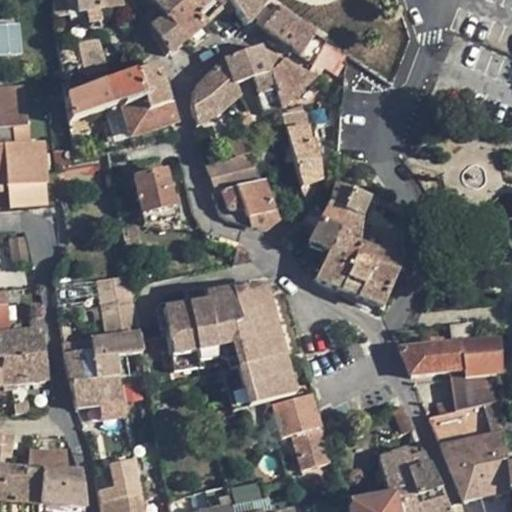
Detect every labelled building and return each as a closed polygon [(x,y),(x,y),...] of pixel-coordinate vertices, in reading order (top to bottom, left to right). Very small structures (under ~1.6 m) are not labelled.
[(52,0),(53,17),(78,14),(86,12),(99,10),(102,10),(123,6),(120,0),(52,0)] [(147,0),(163,18),(184,3),(181,0),(147,0)] [(205,25),(220,11),(210,0),(181,0),(184,3),(199,19),(205,25)] [(210,0),(220,11),(230,1),(231,0),(210,0)] [(268,1),(266,0),(231,0),(230,1),(237,10),(249,26),(253,22),(268,1)] [(268,1),(253,22),(262,28),(278,8),(268,1)] [(184,3),(163,18),(184,42),(205,25),(199,19),(184,3)] [(278,8),(262,28),(280,42),(293,51),(300,56),(314,34),(293,20),(278,8)] [(99,10),(86,12),(88,24),(101,21),(99,10)] [(163,18),(149,29),(167,56),(184,42),(163,18)] [(0,26),(0,56),(20,55),(19,25),(0,26)] [(314,34),(300,56),(313,64),(327,42),(314,34)] [(88,65),(105,57),(96,40),(79,48),(88,65)] [(293,51),(280,42),(276,48),(289,57),(293,51)] [(326,44),(316,64),(336,73),(345,54),(326,44)] [(259,48),(223,60),(233,86),(234,86),(253,79),(258,97),(263,114),(279,110),(274,91),(270,73),(260,50),(259,48)] [(274,91),(279,110),(315,78),(308,74),(260,50),(270,73),(274,91)] [(191,110),(195,129),(198,127),(217,116),(234,101),(240,96),(234,86),(233,86),(223,60),(193,88),(191,105),(191,110)] [(156,65),(136,74),(143,102),(142,102),(146,115),(168,105),(156,65)] [(111,82),(103,85),(109,102),(117,99),(121,109),(121,111),(142,102),(143,102),(136,74),(134,75),(111,82)] [(103,85),(86,92),(95,116),(105,114),(119,110),(121,109),(117,99),(109,102),(103,85)] [(0,182),(6,182),(7,187),(47,184),(43,142),(31,143),(14,144),(13,128),(27,127),(24,88),(0,89),(0,182)] [(86,92),(65,100),(69,124),(85,119),(95,116),(86,92)] [(119,110),(105,114),(114,144),(126,140),(173,123),(168,105),(146,115),(142,102),(121,111),(121,109),(119,110)] [(249,113),(239,116),(246,134),(247,136),(256,133),(249,113)] [(302,113),(281,117),(285,133),(305,129),(302,113)] [(69,124),(70,134),(88,129),(85,119),(69,124)] [(27,127),(13,128),(14,144),(31,143),(29,127),(27,127)] [(305,129),(285,133),(287,143),(293,166),(300,189),(304,202),(312,196),(314,195),(315,194),(316,192),(317,191),(318,190),(318,187),(319,186),(319,183),(314,144),(312,128),(306,129),(305,129)] [(256,133),(247,136),(253,153),(262,150),(256,133)] [(246,134),(227,140),(235,158),(250,154),(253,153),(247,136),(246,134)] [(207,167),(205,168),(218,191),(233,186),(259,178),(250,154),(235,158),(207,167)] [(165,171),(133,178),(141,216),(174,208),(174,207),(168,184),(165,171)] [(233,186),(218,191),(211,195),(214,205),(217,216),(219,217),(243,211),(269,204),(261,183),(259,178),(233,186)] [(172,182),(168,184),(174,207),(178,207),(172,182)] [(342,213),(360,220),(368,200),(350,193),(336,187),(334,186),(329,204),(342,213)] [(102,202),(70,203),(71,217),(103,215),(102,202)] [(269,204),(243,211),(219,217),(228,223),(231,225),(248,230),(267,232),(276,224),(272,211),(269,204)] [(312,211),(311,212),(313,214),(321,220),(323,217),(325,212),(328,208),(329,205),(329,204),(324,205),(321,205),(319,207),(317,208),(315,209),(313,210),(312,211)] [(342,213),(329,204),(329,205),(328,208),(325,212),(323,217),(321,220),(338,233),(356,244),(360,220),(342,213)] [(174,208),(141,216),(143,226),(177,218),(174,208)] [(302,223),(295,229),(311,238),(321,220),(313,214),(311,212),(302,223)] [(338,233),(321,220),(311,238),(308,244),(329,254),(338,233)] [(139,248),(137,228),(120,230),(124,251),(139,248)] [(403,233),(382,232),(382,256),(401,261),(403,233)] [(356,244),(338,233),(329,254),(316,281),(339,291),(344,281),(349,271),(351,266),(357,247),(356,246),(356,244)] [(25,238),(9,240),(12,266),(28,264),(25,238)] [(344,281),(339,291),(356,298),(361,288),(362,289),(366,279),(371,268),(377,254),(357,247),(351,266),(349,271),(344,281)] [(237,248),(232,267),(252,262),(237,248)] [(377,254),(371,268),(366,279),(362,289),(361,288),(356,298),(382,309),(401,261),(382,256),(377,254)] [(130,283),(113,284),(118,309),(135,306),(130,283)] [(186,306),(161,310),(170,360),(228,349),(245,410),(261,405),(296,395),(266,285),(205,297),(206,302),(186,306)] [(204,288),(184,291),(186,306),(206,302),(205,297),(204,288)] [(4,291),(0,291),(0,374),(1,387),(20,386),(27,385),(45,384),(42,348),(48,347),(46,334),(41,332),(32,333),(8,335),(4,291)] [(398,350),(409,378),(449,373),(453,400),(455,412),(499,401),(503,374),(501,341),(474,343),(472,325),(450,327),(452,345),(445,346),(421,348),(398,350)] [(89,342),(62,345),(64,354),(70,382),(95,381),(118,379),(113,349),(109,341),(105,341),(89,342)] [(95,381),(70,382),(75,409),(116,404),(117,414),(124,413),(122,403),(118,379),(95,381)] [(308,398),(271,408),(281,441),(292,437),(302,473),(327,465),(308,398)] [(453,400),(437,404),(440,416),(455,412),(453,400)] [(440,416),(428,419),(438,443),(463,504),(501,496),(510,494),(507,468),(508,468),(507,454),(504,436),(502,425),(499,401),(455,412),(440,416)] [(27,403),(13,404),(14,415),(28,413),(27,403)] [(0,445),(2,437),(0,436),(0,511),(37,511),(37,507),(38,473),(0,470),(0,445)] [(391,511),(415,511),(405,471),(414,469),(409,457),(423,452),(422,450),(420,448),(417,447),(405,447),(376,459),(385,499),(389,499),(391,511)] [(446,511),(423,452),(409,457),(414,469),(405,471),(415,511),(446,511)] [(64,454),(38,453),(38,473),(37,507),(37,511),(84,511),(80,474),(65,474),(64,454)] [(133,459),(110,464),(116,488),(98,492),(99,505),(141,495),(136,470),(133,459)] [(227,488),(203,495),(206,511),(207,511),(232,507),(227,488)] [(143,511),(141,495),(99,505),(99,511),(143,511)] [(385,499),(346,506),(347,511),(391,511),(389,499),(385,499)] [(183,511),(181,500),(167,503),(168,511),(183,511)]
